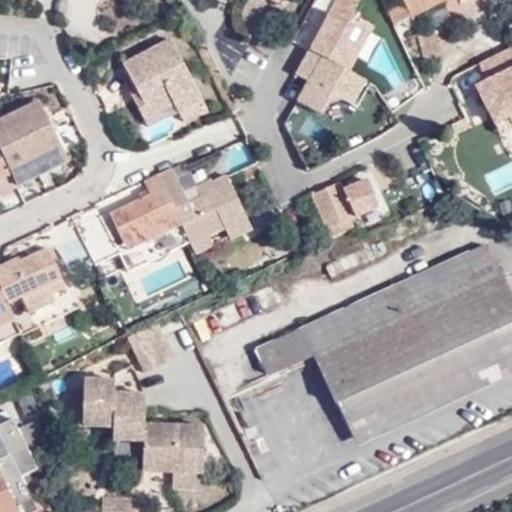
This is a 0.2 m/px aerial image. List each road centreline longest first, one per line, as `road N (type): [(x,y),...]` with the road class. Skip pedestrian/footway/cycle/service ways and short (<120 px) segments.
road 1 (unknown): [(107,165),(249,130),(279,186),(413,123)]
road 2 (residential): [(0,22),(40,29),(55,47),(106,144),(107,165),(101,181),(78,197),(0,235)]
road 3 (secondary): [(390,511),(511,454)]
